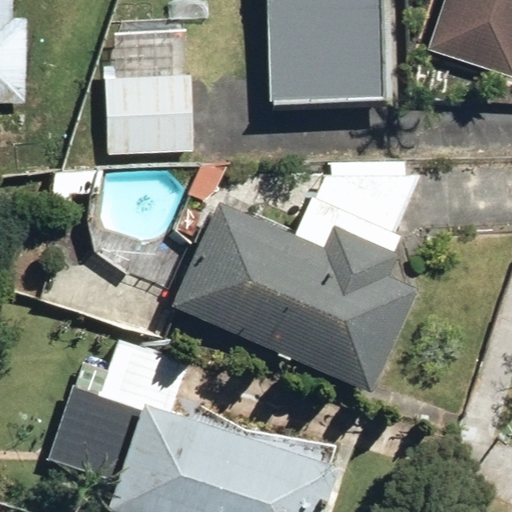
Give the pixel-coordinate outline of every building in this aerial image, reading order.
[(249,0),(254,114),(377,113),(376,0),(249,0)] [(511,77),(511,0),(440,0),(424,46),(511,78),(511,77)] [(184,152),(186,78),(109,76),(107,150),(184,152)] [(205,209),(154,314),(364,384),(396,289),(378,283),(385,261),(315,237),(312,245),(205,209)] [(309,511),(330,446),(165,416),(182,363),(112,342),(93,404),(125,414),(94,511),(309,511)]
